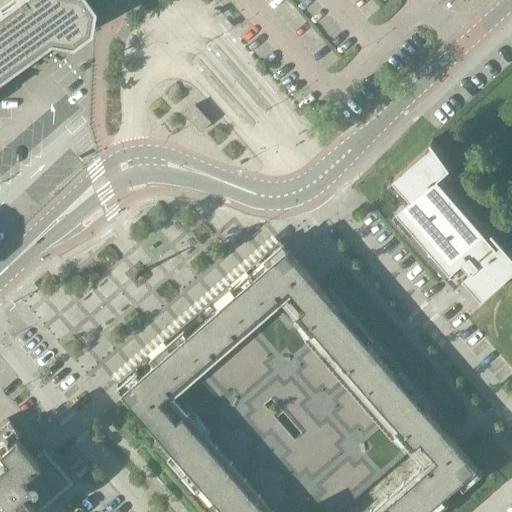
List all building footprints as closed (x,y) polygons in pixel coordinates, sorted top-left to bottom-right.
[(9,0),(0,7),(0,70),(47,37),(69,40),(86,28),(89,8),(82,0),(9,0)] [(186,115),(201,133),(212,123),(197,105),(186,115)] [(398,208),(452,270),(457,265),(483,296),(511,270),(511,249),(504,240),(499,244),(439,176),(452,165),(433,139),(431,140),(433,143),(395,177),(412,196),(398,208)] [(465,452),(281,240),(116,383),(227,511),(426,511),(478,467),(465,452)] [(17,439),(20,436),(8,420),(9,419),(8,418),(0,425),(0,511),(32,511),(67,482),(43,453),(35,460),(17,439)]
